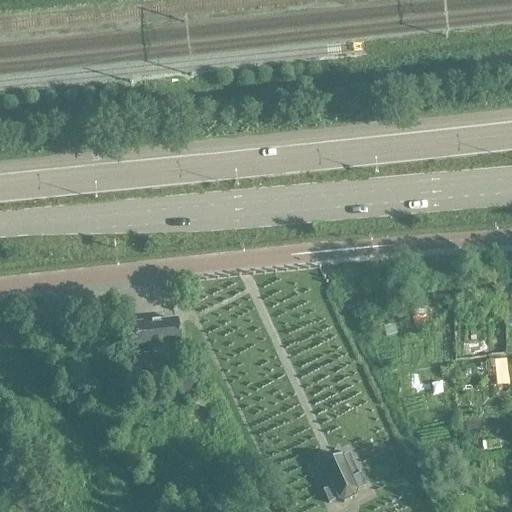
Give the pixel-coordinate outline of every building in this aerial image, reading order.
[(176,320),(133,325),(136,354),(179,350),(176,320)] [(504,367),(492,368),(493,378),(505,377),(504,367)] [(154,368),(134,370),(135,385),(156,383),(154,368)] [(194,394),(192,378),(175,380),(177,396),(194,394)] [(194,394),(191,404),(203,408),(209,391),(196,387),(194,394)] [(346,455),(319,468),(331,497),(344,503),(356,498),(360,485),(346,455)]
